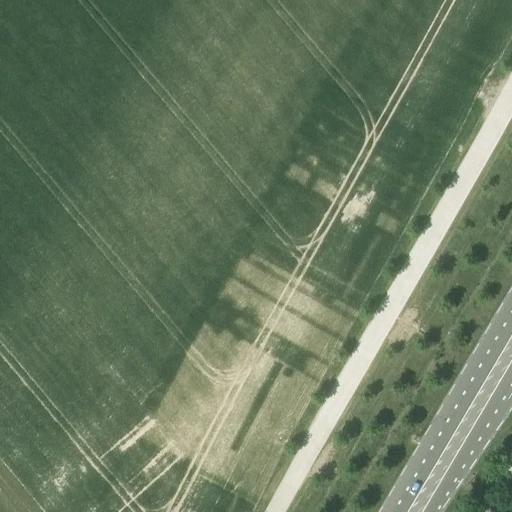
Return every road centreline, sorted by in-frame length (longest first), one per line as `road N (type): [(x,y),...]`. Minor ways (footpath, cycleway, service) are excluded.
road 1 (unclassified): [(274,511),(511,87)]
road 2 (primary): [(511,350),(416,511)]
